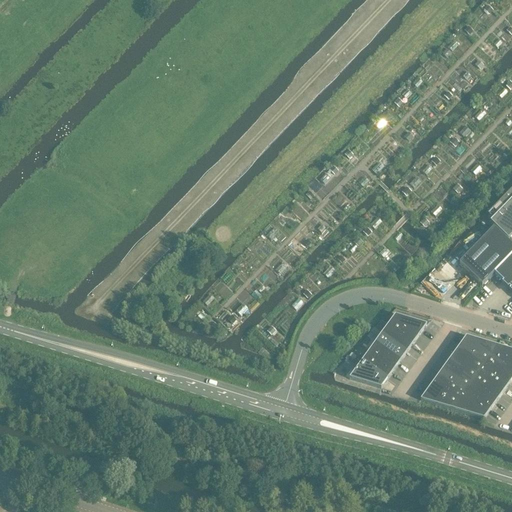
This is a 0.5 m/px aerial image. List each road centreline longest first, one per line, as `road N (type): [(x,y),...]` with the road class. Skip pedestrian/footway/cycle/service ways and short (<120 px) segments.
road 1 (secondary): [(280,413),(0,327)]
road 2 (unclassified): [(280,413),(313,327),(335,305),(383,296),(457,316)]
road 3 (secondary): [(511,479),(280,413)]
